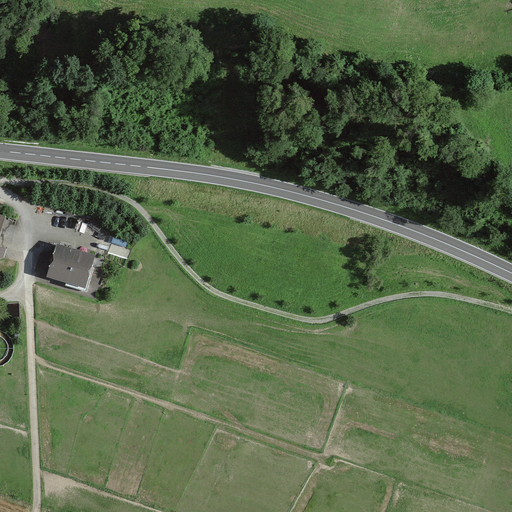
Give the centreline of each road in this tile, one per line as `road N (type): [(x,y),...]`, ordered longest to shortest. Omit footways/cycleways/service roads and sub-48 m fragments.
road 1 (primary): [(511,274),(311,197),(203,175),(0,154)]
road 2 (track): [(36,511),(27,250)]
